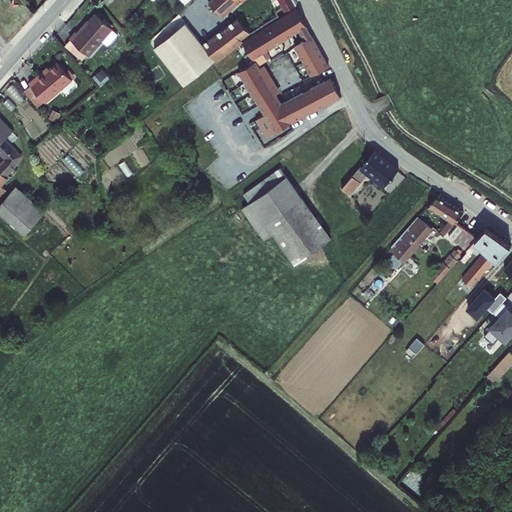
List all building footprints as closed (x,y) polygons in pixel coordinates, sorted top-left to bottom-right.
[(217,0),(230,13),(245,0),(283,0),(287,7),(297,0),(217,0)] [(301,8),(246,42),(259,61),(243,70),(269,114),(256,122),(266,138),(347,95),(329,64),(331,63),(301,8)] [(115,27),(98,13),(80,33),(78,30),(72,38),(72,39),(90,54),(91,54),(115,27)] [(245,16),(212,46),(221,57),(257,30),(245,16)] [(188,22),(157,47),(186,84),(218,60),(188,22)] [(90,54),(72,39),(67,45),(84,60),(90,54)] [(50,105),(77,81),(61,64),(42,82),(40,80),(33,86),(34,87),(48,102),(50,105)] [(48,102),(34,87),(27,94),(40,109),(48,102)] [(0,108),(0,199),(10,188),(4,182),(11,176),(8,173),(25,156),(7,135),(17,124),(0,108)] [(364,166),(343,190),(350,197),(363,183),(360,181),(370,170),(389,185),(403,169),(380,153),(367,168),(364,166)] [(238,201),(245,210),(287,177),(280,167),(238,201)] [(287,177),(245,210),(265,239),(275,232),(297,263),(324,243),(298,208),(306,202),(287,177)] [(39,207),(18,187),(0,205),(0,210),(18,228),(39,207)] [(446,234),(469,210),(446,194),(437,204),(455,220),(443,232),(446,234)] [(394,248),(407,260),(435,229),(422,217),(394,248)] [(473,246),(483,235),(472,225),(462,236),(473,246)] [(386,258),(399,269),(407,260),(394,248),(386,258)] [(462,275),(472,284),(495,258),(485,249),(462,275)] [(456,260),(462,253),(458,251),(454,256),(451,255),(445,261),(452,267),(458,261),(456,260)] [(472,256),(468,252),(462,258),(467,262),(472,256)] [(433,287),(452,267),(445,261),(427,281),(433,287)] [(493,276),(476,296),(491,309),(511,285),(511,265),(499,281),(493,276)] [(375,281),(379,276),(371,268),(350,292),(363,303),(379,285),(375,281)] [(511,312),(511,308),(507,304),(497,316),(504,322),(488,339),(497,347),(504,339),(509,343),(511,340),(511,313),(511,312)] [(510,368),(511,366),(511,350),(502,362),(510,368)]
